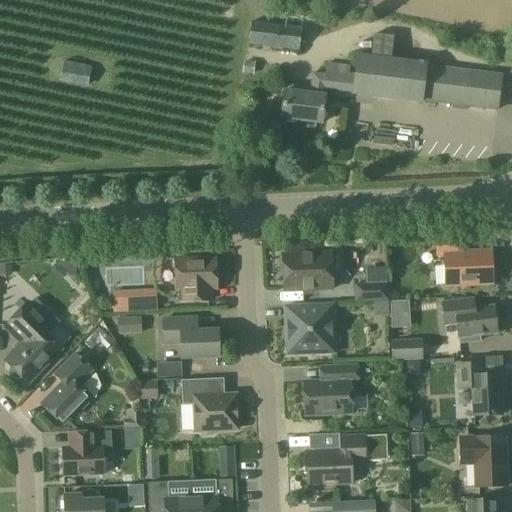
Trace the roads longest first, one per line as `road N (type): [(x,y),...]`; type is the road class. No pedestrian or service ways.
road 1 (residential): [(272,511),(266,385),(251,366),(242,207)]
road 2 (tertiary): [(242,207),(511,197)]
road 3 (tertiary): [(0,220),(242,207)]
